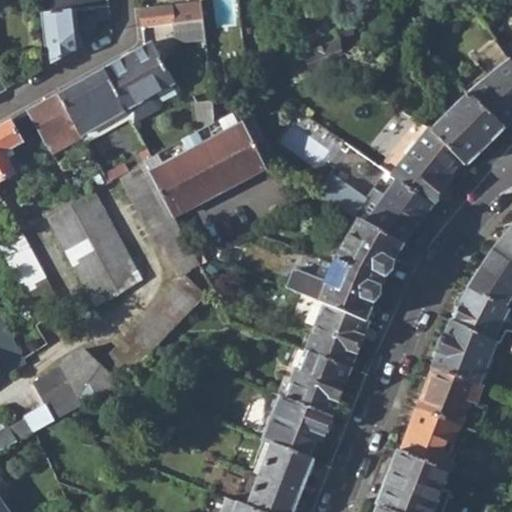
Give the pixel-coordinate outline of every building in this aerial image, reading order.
[(57,0),(42,2),(43,14),(60,11),(57,0)] [(73,0),(75,10),(77,10),(96,8),(108,6),(107,0),(73,0)] [(172,24),(202,19),(200,3),(140,10),(142,27),(172,24)] [(96,8),(97,18),(109,18),(108,6),(96,8)] [(46,35),(49,64),(84,45),(79,33),(77,10),(75,10),(60,11),(43,14),(46,35)] [(172,24),(173,44),(204,40),(202,19),(172,24)] [(340,38),(343,63),(355,57),(354,45),(350,45),(350,33),(340,34),(340,38)] [(29,37),(32,73),(49,64),(46,35),(29,37)] [(293,74),(293,86),(331,69),(343,63),(340,38),(304,56),(307,66),(293,74)] [(509,59),(493,39),(477,53),(488,67),(462,89),(466,94),(509,59)] [(151,41),(102,67),(127,111),(134,122),(160,108),(161,102),(156,93),(175,82),(151,41)] [(466,94),(501,126),(511,118),(511,63),(509,59),(466,94)] [(59,93),(83,134),(127,111),(102,67),(59,93)] [(40,131),(53,153),(83,136),(83,134),(59,93),(28,110),(40,131)] [(431,130),(465,164),(501,126),(466,94),(431,130)] [(212,101),(214,124),(226,119),(222,97),(211,98),(212,101)] [(194,104),(198,134),(214,124),(212,101),(194,104)] [(247,108),(236,114),(242,125),(243,129),(255,123),(247,108)] [(0,125),(0,179),(1,179),(14,172),(4,151),(40,131),(28,110),(0,125)] [(145,162),(152,174),(242,125),(236,114),(226,119),(214,124),(198,134),(153,158),(145,162)] [(255,123),(243,129),(254,149),(265,144),(255,123)] [(152,174),(174,217),(263,169),(254,149),(243,129),(242,125),(152,174)] [(394,178),(431,203),(465,164),(431,130),(426,127),(387,173),(394,178)] [(163,243),(180,272),(198,263),(197,259),(174,217),(152,174),(145,162),(120,177),(157,246),(163,243)] [(365,225),(403,245),(431,203),(394,178),(384,194),(373,187),(366,197),(329,174),(314,197),(356,219),(365,225)] [(86,183),(91,193),(94,191),(106,184),(100,176),(86,183)] [(46,217),(93,307),(116,295),(111,285),(136,272),(94,191),(91,193),(46,217)] [(10,209),(22,231),(33,224),(28,214),(22,216),(16,207),(10,209)] [(323,304),(366,321),(379,288),(403,245),(365,225),(356,219),(334,257),(325,280),(317,301),(323,304)] [(511,222),(491,248),(511,264),(511,222)] [(0,243),(0,257),(38,325),(61,311),(19,232),(0,243)] [(503,308),(511,313),(511,264),(491,248),(466,286),(503,308)] [(202,257),(197,259),(198,263),(200,266),(206,263),(202,257)] [(285,288),(317,301),(325,280),(294,267),(285,288)] [(185,278),(100,366),(122,384),(158,348),(206,297),(185,278)] [(466,286),(448,321),(487,339),(493,342),(496,343),(502,331),(511,330),(511,313),(503,308),(466,286)] [(304,351),(349,368),(368,321),(366,321),(323,304),(304,351)] [(0,314),(0,343),(0,344),(13,338),(0,314)] [(430,366),(475,383),(493,342),(487,339),(448,321),(430,366)] [(25,362),(13,338),(0,344),(13,368),(25,362)] [(55,419),(122,384),(100,366),(85,350),(32,381),(47,405),(55,419)] [(294,368),(288,382),(282,397),(331,416),(349,368),(304,351),(297,368),(294,368)] [(414,407),(457,424),(468,397),(475,400),(480,386),(475,383),(430,366),(414,407)] [(279,395),(282,397),(288,382),(281,379),(276,394),(279,395)] [(270,444),(308,459),(318,433),(323,435),(325,431),(331,416),(282,397),(279,395),(272,411),(261,440),(270,444)] [(475,400),(468,397),(457,424),(464,426),(467,421),(478,425),(485,406),(474,402),(475,400)] [(47,405),(23,418),(32,430),(42,426),(55,419),(47,405)] [(397,450),(441,467),(444,459),(457,424),(414,407),(397,450)] [(0,447),(32,430),(23,418),(0,429),(0,447)] [(270,444),(258,476),(245,506),(259,511),(291,511),(312,461),(308,459),(270,444)] [(396,511),(438,511),(447,492),(438,488),(445,469),(441,467),(397,450),(376,504),(396,511)] [(452,462),(444,459),(441,467),(445,469),(449,470),(452,462)] [(236,503),(245,506),(258,476),(244,471),(231,501),(236,503)] [(232,511),(259,511),(245,506),(236,503),(232,511)]
